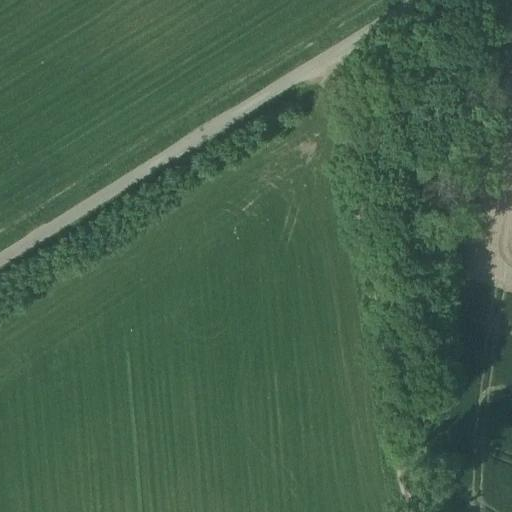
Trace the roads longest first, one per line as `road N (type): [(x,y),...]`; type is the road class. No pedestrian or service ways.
road 1 (unclassified): [(425,0),(0,266)]
road 2 (track): [(335,62),(412,511)]
